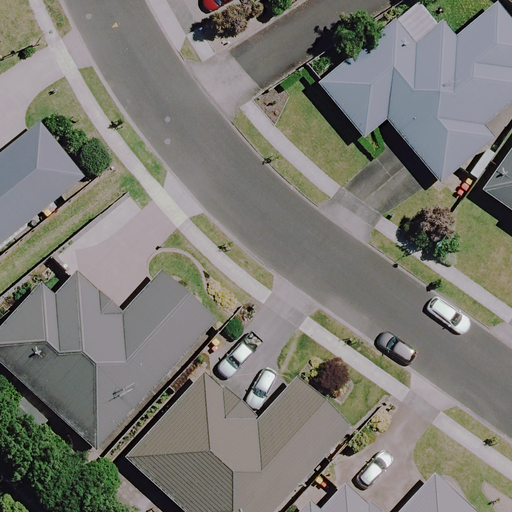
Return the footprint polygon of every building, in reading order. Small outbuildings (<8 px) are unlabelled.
[(452,47),(418,6),(319,89),(364,142),(386,124),(440,187),(481,153),(474,146),(511,114),(511,79),(511,78),(511,76),(511,28),(497,10),(452,47)] [(40,129),(0,161),(0,248),(83,183),(40,129)] [(511,153),(482,194),(511,216),(511,153)] [(216,322),(167,276),(123,323),(66,270),(0,340),(0,364),(93,452),(216,322)] [(271,511),(348,428),(300,384),(260,429),(208,381),(131,465),(182,511),(271,511)] [(409,511),(373,511),(349,490),(332,508),(319,496),(304,511),(466,511),(435,483),(409,511)]
